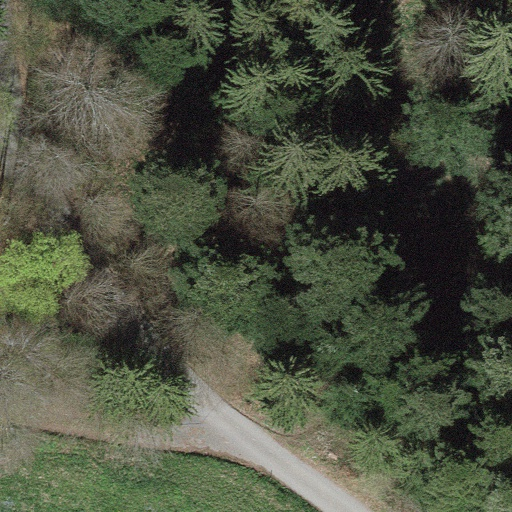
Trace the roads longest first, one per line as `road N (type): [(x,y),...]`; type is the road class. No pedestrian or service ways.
road 1 (track): [(0,400),(212,417),(39,203),(0,106)]
road 2 (unclassified): [(351,511),(212,417)]
